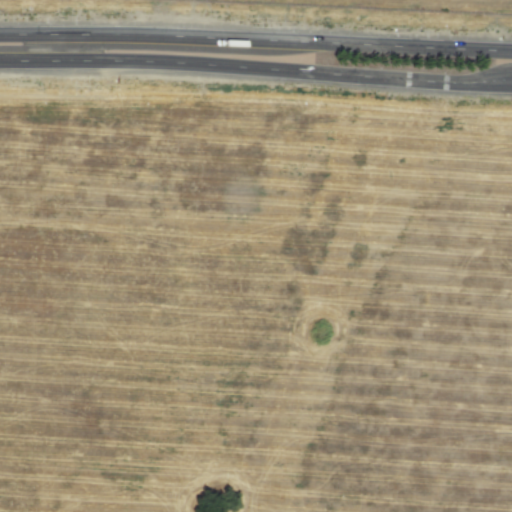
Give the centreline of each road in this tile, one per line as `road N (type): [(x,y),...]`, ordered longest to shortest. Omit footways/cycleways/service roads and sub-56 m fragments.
road 1 (secondary): [(0,59),(511,81)]
road 2 (secondary): [(511,50),(0,34)]
